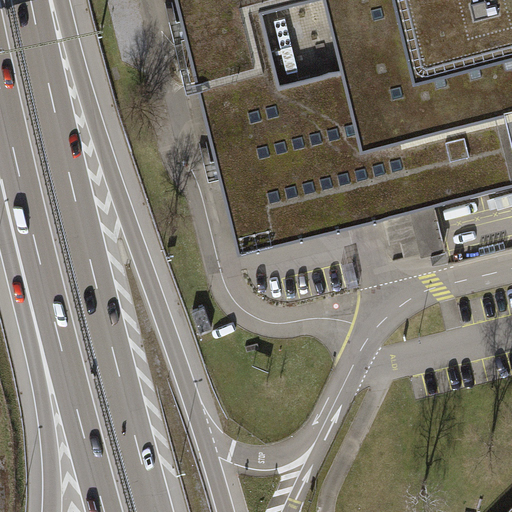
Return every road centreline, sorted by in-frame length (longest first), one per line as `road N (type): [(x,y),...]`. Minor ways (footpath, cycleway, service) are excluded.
road 1 (motorway): [(157,511),(33,0)]
road 2 (motorway): [(208,440),(52,0)]
road 3 (motorway): [(292,511),(331,415),(307,444),(282,454),(249,457),(208,440)]
road 4 (motorway): [(47,297),(103,511)]
road 5 (motorway): [(47,297),(50,511)]
road 6 (motorway): [(0,94),(47,297)]
